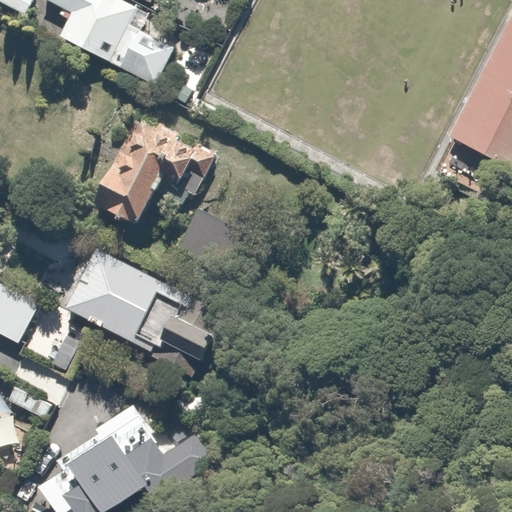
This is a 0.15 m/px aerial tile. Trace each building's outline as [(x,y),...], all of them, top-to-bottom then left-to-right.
[(33,0),(0,0),(0,3),(25,17),(33,0)] [(138,9),(121,0),(43,0),(71,14),(58,39),(153,88),(175,45),(132,22),(138,9)] [(511,24),(453,138),(511,166),(511,24)] [(218,152),(141,113),(100,194),(114,201),(108,211),(139,227),(168,170),(186,179),(191,169),(205,176),(218,152)] [(220,317),(99,247),(91,261),(57,241),(44,263),(78,282),(65,305),(155,357),(164,341),(196,359),(220,317)] [(0,331),(20,296),(0,284),(0,331)] [(53,400),(20,382),(9,402),(42,420),(53,400)] [(166,458),(137,408),(57,455),(64,467),(38,482),(52,506),(68,497),(76,511),(110,511),(145,492),(155,510),(187,491),(180,480),(201,468),(188,445),(166,458)]
